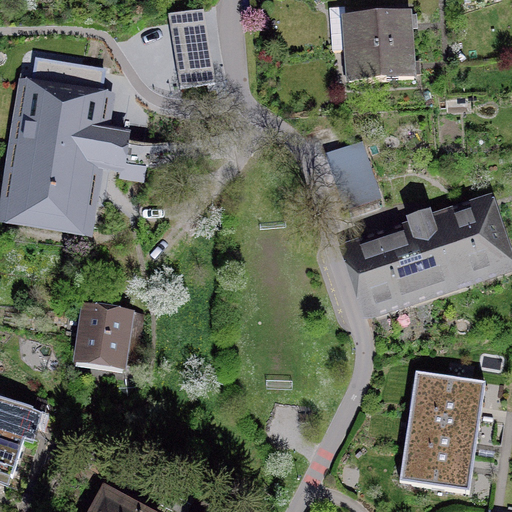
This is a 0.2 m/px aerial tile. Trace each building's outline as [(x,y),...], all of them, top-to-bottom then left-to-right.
[(330,11),(331,15),(333,52),(346,52),(411,47),(409,14),(345,19),(344,10),(335,10),(330,11)] [(215,83),(203,12),(169,18),(180,89),(215,83)] [(411,47),(346,52),(346,53),(350,53),(351,68),(356,67),(357,84),(414,80),(411,47)] [(23,149),(23,151),(90,161),(90,167),(120,171),(121,163),(125,163),(128,144),(124,143),(126,134),(96,129),(105,73),(48,64),(48,66),(49,67),(48,76),(36,74),(34,88),(32,88),(26,128),(28,128),(25,149),(23,149)] [(377,199),(359,147),(331,156),(349,209),(377,199)] [(80,225),(90,167),(90,161),(23,151),(20,168),(8,166),(4,189),(17,191),(13,216),(80,225)] [(368,312),(505,266),(486,208),(432,226),(440,249),(420,256),(412,233),(348,254),(368,312)] [(142,316),(84,308),(76,360),(124,367),(128,340),(139,342),(142,316)] [(485,386),(416,375),(411,412),(480,422),(485,386)] [(0,438),(23,446),(33,412),(0,402),(0,438)] [(480,422),(411,412),(405,448),(474,458),(480,422)] [(23,446),(0,438),(0,475),(12,480),(23,446)] [(469,495),(474,458),(405,448),(400,484),(469,495)] [(99,457),(91,471),(105,478),(112,465),(99,457)] [(173,479),(159,504),(172,511),(187,511),(198,493),(173,479)] [(120,503),(106,496),(97,511),(142,511),(146,507),(125,495),(120,503)]
